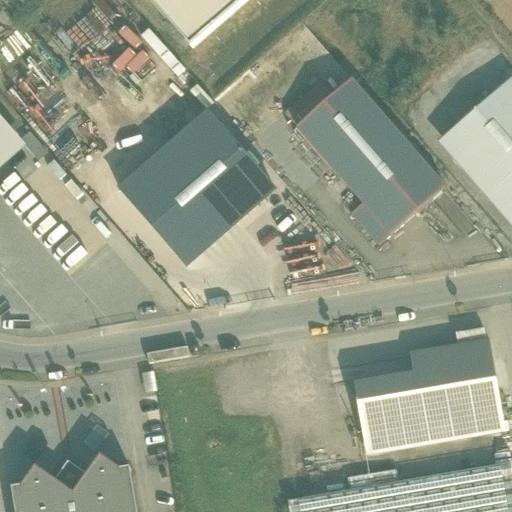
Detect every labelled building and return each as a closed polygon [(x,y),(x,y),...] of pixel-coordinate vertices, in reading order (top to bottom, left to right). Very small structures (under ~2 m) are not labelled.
[(11,0),(22,12),(36,0),(11,0)] [(149,0),(190,48),(245,0),(149,0)] [(353,220),(378,247),(453,180),(355,72),(297,125),(370,205),(353,220)] [(511,82),(440,144),(511,227),(511,82)] [(208,115),(119,193),(186,269),(275,191),(208,115)] [(0,171),(26,148),(0,118),(0,171)] [(327,274),(346,260),(324,229),(305,242),(327,274)] [(433,372),(414,376),(355,386),(365,446),(503,422),(490,343),(429,353),(433,372)] [(433,372),(429,353),(410,356),(414,376),(433,372)] [(503,422),(365,446),(367,458),(505,435),(503,422)] [(87,477),(74,496),(54,483),(36,469),(22,488),(12,490),(15,511),(137,511),(130,470),(120,471),(101,458),(87,477)] [(68,464),(54,483),(74,496),(87,477),(68,464)] [(511,511),(511,474),(510,465),(288,504),(289,511),(511,511)]
